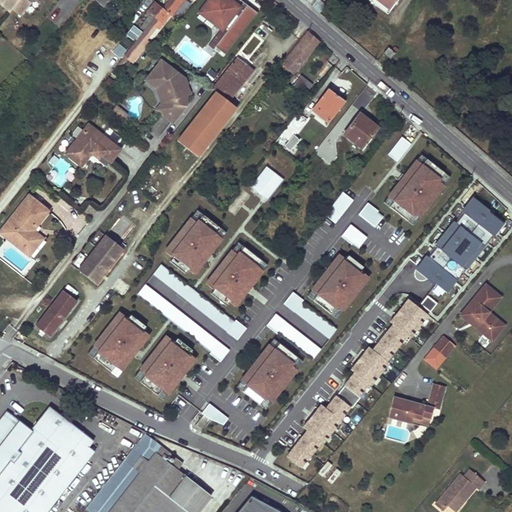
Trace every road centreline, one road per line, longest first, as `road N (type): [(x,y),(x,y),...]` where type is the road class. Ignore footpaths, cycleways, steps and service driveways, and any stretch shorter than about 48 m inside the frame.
road 1 (secondary): [(288,0),(511,194)]
road 2 (residential): [(408,282),(389,292),(250,470)]
road 3 (unknown): [(69,511),(115,456),(117,442),(60,394),(37,388),(0,424)]
road 4 (unknown): [(47,369),(150,221)]
road 5 (unknown): [(407,369),(496,261),(511,256)]
